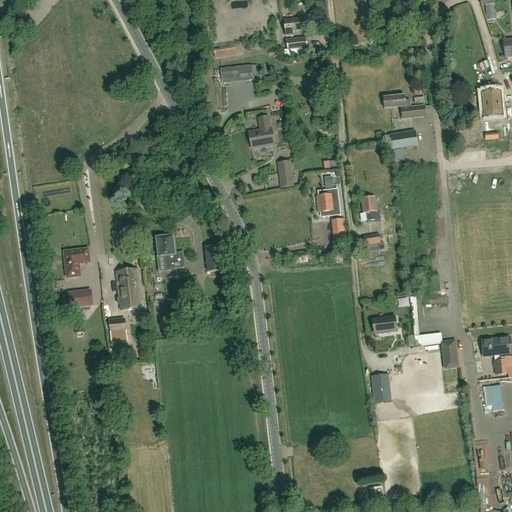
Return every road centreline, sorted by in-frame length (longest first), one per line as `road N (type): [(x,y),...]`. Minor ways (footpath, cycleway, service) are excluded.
road 1 (unclassified): [(282,511),(252,259),(167,93)]
road 2 (trunk): [(65,511),(0,89)]
road 3 (unclassified): [(456,328),(429,36),(430,24),(456,0)]
road 4 (unclassified): [(99,295),(87,170),(167,93)]
road 5 (trunk): [(46,511),(0,311)]
